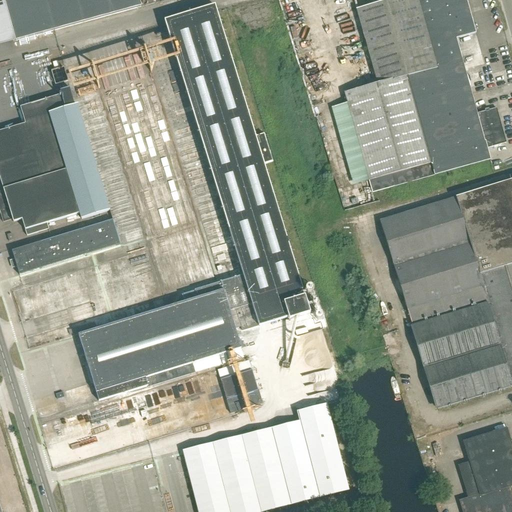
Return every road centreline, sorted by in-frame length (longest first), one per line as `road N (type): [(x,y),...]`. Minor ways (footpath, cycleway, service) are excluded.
road 1 (unclassified): [(0,58),(207,0)]
road 2 (tertiary): [(50,511),(0,348)]
